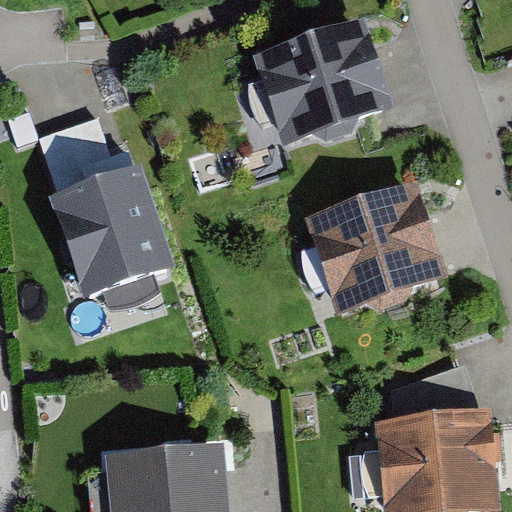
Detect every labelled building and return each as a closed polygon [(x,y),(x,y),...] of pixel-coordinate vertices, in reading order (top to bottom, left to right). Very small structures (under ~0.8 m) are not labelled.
[(367,17),(254,55),(285,145),(397,107),(367,17)] [(60,193),(51,196),(87,298),(179,266),(142,161),(135,163),(131,151),(111,158),(98,121),(42,141),(60,193)] [(419,179),(309,217),(342,313),(452,276),(419,179)] [(494,409),(377,421),(386,511),(467,511),(504,508),(494,409)] [(234,511),(228,442),(107,454),(112,511),(234,511)]
